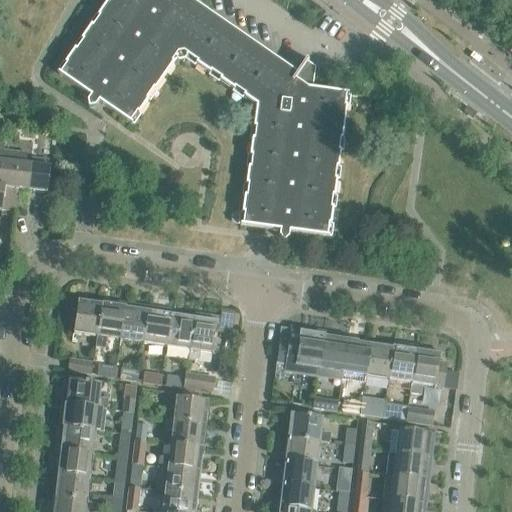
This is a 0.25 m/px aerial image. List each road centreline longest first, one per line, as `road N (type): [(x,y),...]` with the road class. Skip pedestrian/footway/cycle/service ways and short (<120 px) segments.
road 1 (residential): [(3,511),(49,255)]
road 2 (residential): [(234,511),(263,285)]
road 3 (residential): [(263,285),(49,255)]
road 4 (residential): [(470,326),(457,316),(263,285)]
road 5 (tertiary): [(511,119),(361,0)]
road 6 (residential): [(470,326),(477,352),(459,511)]
